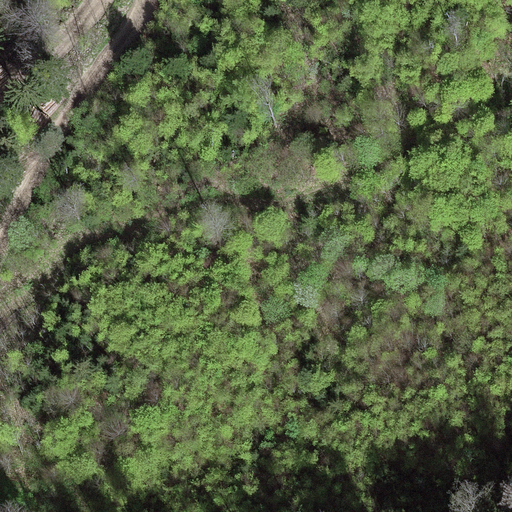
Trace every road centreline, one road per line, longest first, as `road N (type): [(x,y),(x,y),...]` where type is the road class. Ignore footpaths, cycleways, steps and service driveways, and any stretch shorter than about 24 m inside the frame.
road 1 (track): [(511,110),(318,193),(282,202),(206,202),(88,242),(0,314)]
road 2 (track): [(0,252),(81,96),(145,0)]
road 3 (track): [(0,116),(97,0)]
